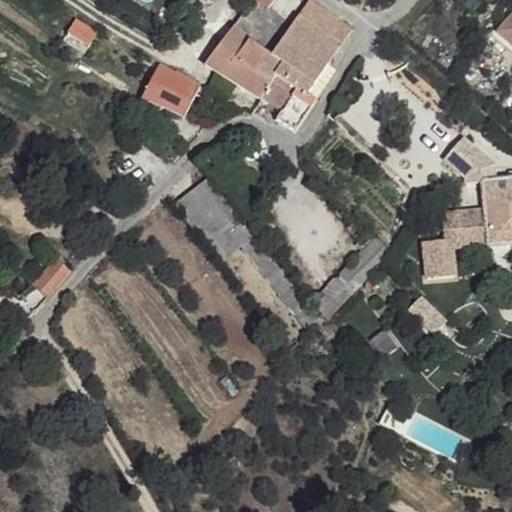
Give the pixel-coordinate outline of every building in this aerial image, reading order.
[(287,21),(255,0),(247,0),(203,61),(256,97),(282,56),(307,22),(294,14),(287,21)] [(321,4),(314,0),(304,0),(294,14),(307,22),(321,4)] [(349,24),(321,4),(307,22),(282,56),(294,65),(299,60),(316,72),(349,24)] [(511,9),(494,30),(511,47),(511,9)] [(294,65),(282,56),(256,97),(275,109),(271,114),(292,127),(312,98),(304,92),(316,72),(299,60),(294,65)] [(197,89),(153,66),(138,98),(182,121),(197,89)] [(365,120),(342,105),(330,121),(352,142),(365,120)] [(486,165),(455,139),(437,161),(459,178),(459,184),(475,182),(478,210),(451,212),(455,247),(511,241),(511,171),(502,173),(503,180),(488,181),(486,165)] [(288,191),(274,179),(265,190),(278,203),(288,191)] [(214,220),(185,182),(171,194),(201,232),(214,220)] [(444,248),(455,247),(451,212),(436,214),(438,241),(444,240),(444,248)] [(298,323),(231,238),(217,250),(286,336),(298,323)] [(383,256),(366,238),(358,247),(376,264),(383,256)] [(444,248),(444,240),(438,241),(416,243),(419,278),(447,275),(444,248)] [(376,264),(358,247),(325,286),(343,302),(359,287),(376,264)] [(67,274),(51,257),(29,279),(47,296),(67,274)] [(412,300),(399,312),(428,342),(439,330),(412,300)]
